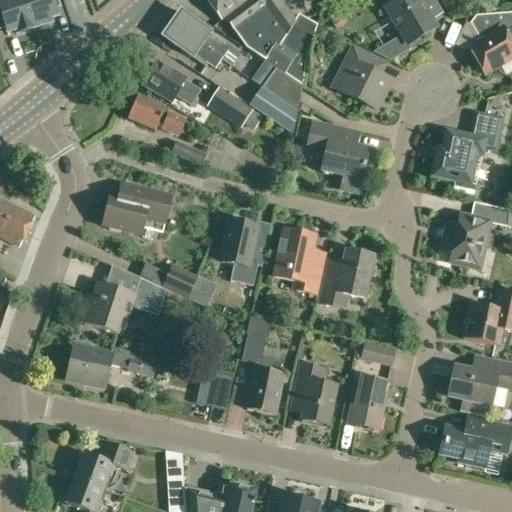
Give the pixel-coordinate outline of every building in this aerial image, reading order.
[(0,0),(0,21),(2,21),(7,34),(14,32),(15,35),(32,30),(22,0),(0,0)] [(22,0),(32,30),(49,24),(48,21),(55,18),(51,5),(58,2),(57,0),(22,0)] [(245,49),(259,59),(268,65),(301,88),(305,61),(316,27),(305,20),(296,19),(293,23),(276,1),(273,4),(270,0),(203,0),(221,23),(223,21),(245,49)] [(407,46),(434,30),(421,7),(432,0),(400,0),(385,9),(407,46)] [(170,25),(221,61),(226,53),(219,48),(223,43),(178,13),(170,25)] [(469,24),(480,43),(469,50),(484,76),(511,60),(511,45),(506,35),(511,30),(511,14),(475,18),(469,24)] [(221,61),(170,25),(161,39),(187,56),(181,64),(187,67),(192,60),(195,55),(215,69),(221,61)] [(327,33),(319,29),(315,37),(320,39),(325,37),(327,33)] [(334,84),(340,87),(351,93),(350,96),(349,96),(348,97),(376,111),(389,86),(374,79),(382,63),(352,48),(334,84)] [(155,65),(141,88),(170,105),(173,100),(174,98),(191,108),(200,92),(184,82),(155,65)] [(218,90),(252,112),(255,113),(260,104),(240,92),(245,84),(224,70),(214,86),(218,89),(218,90)] [(302,90),(275,71),(261,89),(296,114),(302,90)] [(252,112),(218,90),(206,108),(240,130),(252,112)] [(157,128),(161,130),(174,136),(180,121),(162,113),(164,109),(137,98),(127,120),(155,132),(157,128)] [(475,187),(470,187),(476,155),(481,156),(482,150),(495,152),(502,119),(474,114),(470,137),(444,132),(441,148),(436,147),(430,179),(453,184),(452,193),(473,198),(475,187)] [(311,125),(305,152),(323,156),(320,172),(342,177),(339,190),(357,194),(360,179),(359,179),(361,169),(362,169),(366,152),(353,149),(356,135),(311,125)] [(200,168),(205,155),(176,143),(171,155),(200,168)] [(170,198),(121,186),(117,200),(108,198),(101,226),(106,227),(108,231),(119,233),(122,231),(141,236),(144,219),(164,224),(170,198)] [(0,238),(19,248),(34,218),(0,201),(0,238)] [(506,227),(507,210),(494,207),(473,203),(470,219),(458,217),(456,226),(446,223),(440,252),(450,254),(448,264),(474,269),(478,250),(482,251),(488,224),(506,227)] [(228,284),(251,289),(255,269),(260,270),(266,243),(252,240),(255,229),(229,223),(226,237),(223,239),(221,241),(220,245),(221,248),(223,251),(220,264),(232,267),(228,284)] [(317,296),(324,262),(310,259),(314,239),(280,232),(270,279),(292,284),(290,291),(317,296)] [(323,282),(318,306),(342,311),(345,297),(363,300),(372,259),(344,254),(342,263),(328,260),(323,282)] [(197,279),(171,268),(162,290),(187,301),(197,279)] [(157,317),(164,292),(138,280),(133,295),(97,284),(93,299),(88,298),(81,317),(85,319),(83,326),(114,336),(119,320),(127,322),(131,309),(157,317)] [(511,293),(496,290),(492,310),(469,305),(462,340),(496,347),(500,331),(511,333),(511,293)] [(251,319),(241,363),(258,367),(265,339),(269,324),(251,319)] [(391,369),(395,351),(364,344),(360,362),(391,369)] [(104,390),(109,367),(126,370),(126,372),(151,377),(154,364),(134,359),(135,355),(111,350),(110,355),(73,347),(66,382),(104,390)] [(454,370),(448,397),(463,400),(460,413),(486,418),(488,405),(490,406),(493,387),(511,390),(511,388),(511,367),(491,363),(473,360),(470,373),(454,370)] [(294,392),(289,414),(301,417),(300,423),(326,428),(335,389),(320,386),(323,370),(300,365),(294,392)] [(273,416),(281,376),(253,371),(245,411),(273,416)] [(229,401),(234,379),(220,376),(216,398),(229,401)] [(379,406),(383,384),(361,379),(359,391),(354,390),(351,406),(357,407),(353,426),(377,431),(382,409),(379,406)] [(443,428),(438,456),(458,460),(457,465),(483,471),(487,452),(506,456),(511,428),(484,422),(465,419),(463,432),(443,428)] [(83,456),(75,480),(102,490),(106,479),(109,480),(113,469),(126,473),(132,456),(101,444),(95,461),(83,456)] [(75,480),(65,506),(80,511),(96,511),(100,504),(97,503),(102,490),(75,480)] [(168,511),(184,511),(182,482),(166,483),(168,511)] [(249,511),(251,506),(253,506),(254,503),(252,502),(254,493),(221,486),(217,503),(196,499),(198,493),(185,491),(186,490),(183,490),(184,511),(249,511)] [(280,511),(315,511),(316,507),(308,505),(309,500),(292,496),(291,501),(283,500),(280,511)]
